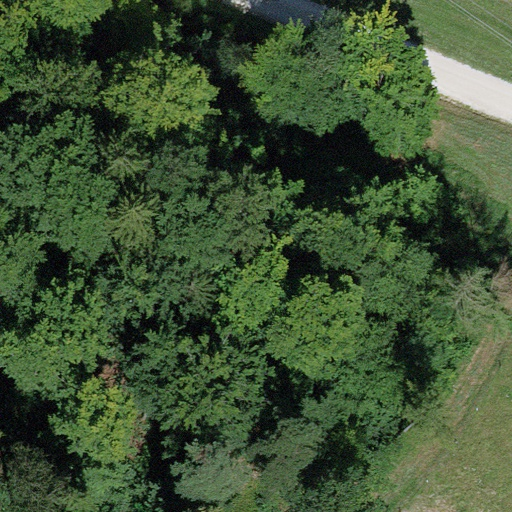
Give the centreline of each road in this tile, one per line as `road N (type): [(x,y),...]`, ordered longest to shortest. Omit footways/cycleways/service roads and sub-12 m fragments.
road 1 (track): [(246,0),(511,107)]
road 2 (track): [(511,280),(395,511)]
road 3 (track): [(511,223),(408,68)]
